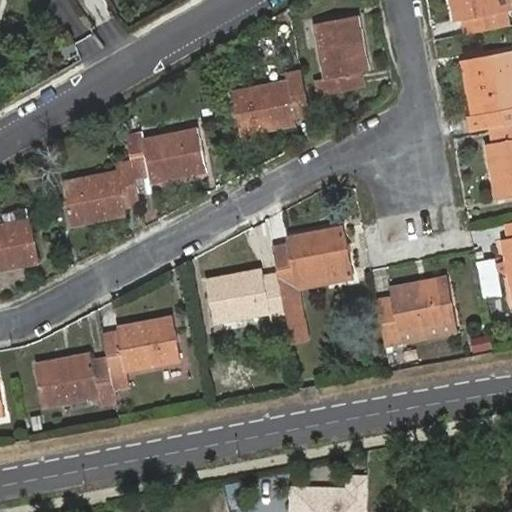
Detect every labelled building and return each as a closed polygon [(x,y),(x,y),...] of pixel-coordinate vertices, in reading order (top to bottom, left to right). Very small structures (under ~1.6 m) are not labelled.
[(509,0),(451,0),(455,20),(462,19),(465,35),(509,27),(505,11),(511,10),(509,0)] [(358,16),(315,23),(325,79),(315,81),(318,96),(364,87),(361,72),(368,71),(358,16)] [(511,124),(511,51),(468,59),(479,114),(468,116),(471,132),(490,128),(511,124)] [(288,81),(232,92),(241,135),(297,124),(295,116),(310,113),(302,70),(286,73),(288,81)] [(493,143),(487,145),(497,200),(511,197),(511,124),(490,128),(493,143)] [(141,132),(127,135),(132,161),(135,177),(150,175),(151,182),(206,171),(198,129),(142,139),(141,132)] [(135,177),(132,161),(117,164),(118,171),(62,182),(71,224),(127,214),(125,206),(140,203),(135,177)] [(0,269),(39,262),(31,219),(0,224),(0,269)] [(511,222),(506,223),(509,238),(502,240),(511,290),(511,222)] [(303,314),(297,281),(348,270),(340,227),(288,237),(290,244),(273,247),(278,274),(286,317),(303,314)] [(484,298),(501,295),(494,260),(478,263),(484,298)] [(278,274),(263,276),(262,269),(206,280),(214,323),(269,312),(271,320),(286,317),(278,274)] [(385,347),(400,344),(398,334),(451,323),(444,278),(390,288),(391,297),(376,299),(385,347)] [(307,339),(303,314),(286,317),(291,343),(307,339)] [(118,332),(103,335),(107,358),(108,361),(113,389),(129,386),(125,370),(180,360),(173,317),(117,328),(118,332)] [(489,336),(472,340),(474,352),(491,348),(489,336)] [(90,353),(35,364),(43,407),(99,396),(101,404),(115,401),(113,389),(108,361),(107,358),(92,360),(90,353)] [(343,490),(286,488),(285,511),(367,511),(368,476),(344,475),(343,490)]
